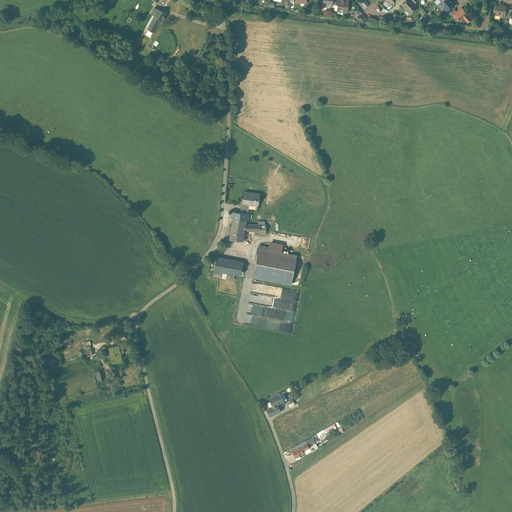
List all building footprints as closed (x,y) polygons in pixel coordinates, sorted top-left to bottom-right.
[(323,0),(323,4),(327,5),(326,9),(331,9),(332,4),(332,0),(323,0)] [(338,0),(338,5),(337,10),(347,12),(348,0),(338,0)] [(366,0),(358,0),(366,8),(370,4),(366,0)] [(406,0),(402,4),(410,13),(417,7),(410,0),(406,0)] [(442,0),(440,3),(447,10),(453,6),(454,4),(450,0),(448,0),(449,0),(448,0),(442,0)] [(506,6),(497,5),(497,8),(496,8),(495,8),(494,10),(495,12),(497,12),(496,14),(500,15),(502,16),(504,17),(505,15),(506,8),(506,6)] [(447,10),(446,11),(449,15),(450,14),(455,9),(455,8),(453,6),(447,10)] [(457,12),(455,14),(461,21),(464,17),(468,22),(472,18),(462,7),(457,12)] [(165,14),(157,9),(155,8),(154,8),(153,8),(151,12),(151,13),(151,14),(155,16),(161,19),(162,20),(165,14)] [(153,20),(151,18),(149,22),(146,28),(153,32),(161,19),(155,16),(154,18),(153,18),(153,20)] [(259,193),(244,191),(242,203),(243,203),(249,204),(258,205),(259,193)] [(249,204),(243,203),(242,205),(241,211),(248,213),(249,204)] [(249,213),(231,211),(230,217),(233,218),(230,239),(243,241),(244,230),(250,231),(260,231),(260,233),(266,233),(266,224),(265,224),(258,224),(245,224),(246,219),(248,220),(249,213)] [(296,255),(268,249),(269,247),(259,245),(255,265),(293,273),(296,255)] [(243,261),(216,256),(214,270),(234,274),(240,275),(243,261)] [(234,274),(214,270),(213,275),(233,279),(234,274)] [(289,299),(290,288),(269,285),(269,286),(253,283),(251,292),(250,292),(249,302),(253,303),(254,300),(255,303),(260,304),(261,305),(263,304),(265,308),(265,309),(266,310),(268,310),(269,313),(273,313),(273,312),(279,309),(295,311),(297,300),(289,299)] [(118,345),(109,347),(111,355),(113,364),(123,362),(121,353),(124,353),(122,342),(118,343),(118,345)] [(87,356),(93,355),(92,345),(85,346),(87,356)] [(280,393),(269,398),(270,401),(272,406),(277,404),(283,401),(280,393)] [(277,404),(272,406),(270,407),(271,408),(267,410),(270,416),(280,411),(277,404)] [(312,436),(305,440),(307,443),(309,447),(312,451),(318,447),(314,440),(312,436)] [(305,440),(291,448),(293,451),(307,443),(305,440)] [(293,451),(296,457),(304,452),(303,451),(309,447),(307,443),(293,451)]
